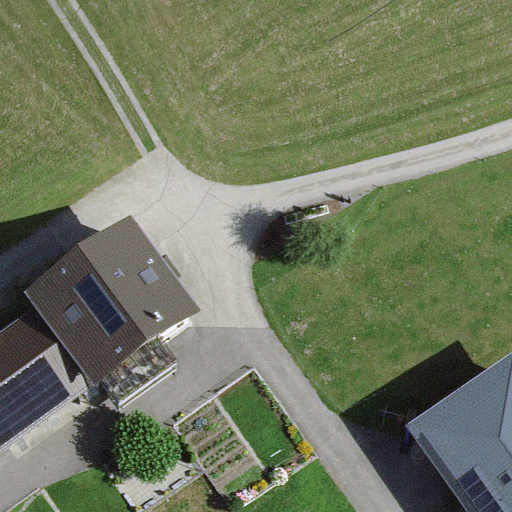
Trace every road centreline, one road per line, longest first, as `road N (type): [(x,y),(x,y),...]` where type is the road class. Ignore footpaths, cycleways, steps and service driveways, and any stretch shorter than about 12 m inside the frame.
road 1 (track): [(379,511),(247,314),(208,226)]
road 2 (track): [(511,139),(280,213),(208,226)]
road 3 (track): [(208,226),(51,0)]
